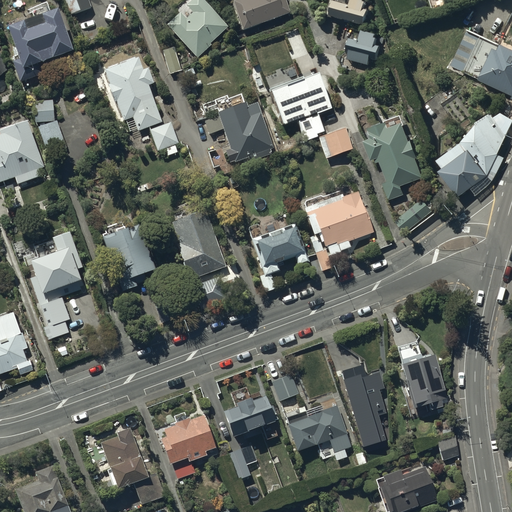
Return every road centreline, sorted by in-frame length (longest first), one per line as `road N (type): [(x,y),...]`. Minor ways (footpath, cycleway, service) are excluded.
road 1 (tertiary): [(0,421),(427,263),(511,194)]
road 2 (secondary): [(491,511),(475,371),(511,202)]
